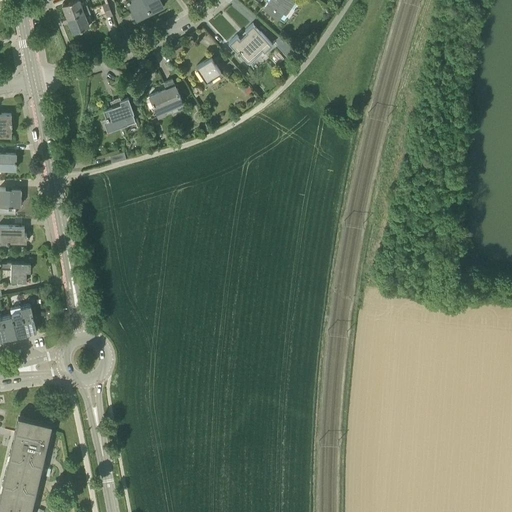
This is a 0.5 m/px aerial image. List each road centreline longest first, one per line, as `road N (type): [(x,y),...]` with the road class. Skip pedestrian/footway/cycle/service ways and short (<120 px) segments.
road 1 (unclassified): [(349,0),(284,84),(228,127),(52,180)]
road 2 (residential): [(33,83),(131,52),(217,0)]
road 3 (secondary): [(80,338),(52,180)]
road 4 (secondary): [(113,511),(89,379)]
